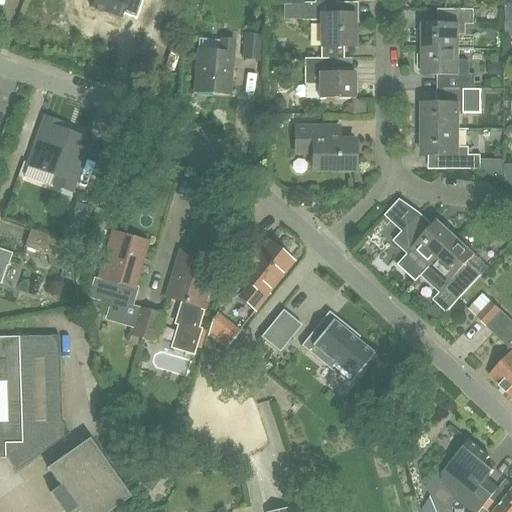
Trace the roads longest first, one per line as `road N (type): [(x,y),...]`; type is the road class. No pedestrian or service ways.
road 1 (unclassified): [(0,65),(174,128),(328,250)]
road 2 (unclassified): [(328,250),(511,426)]
road 3 (residential): [(398,176),(384,140),(385,0)]
road 4 (residential): [(511,207),(441,197),(398,176)]
